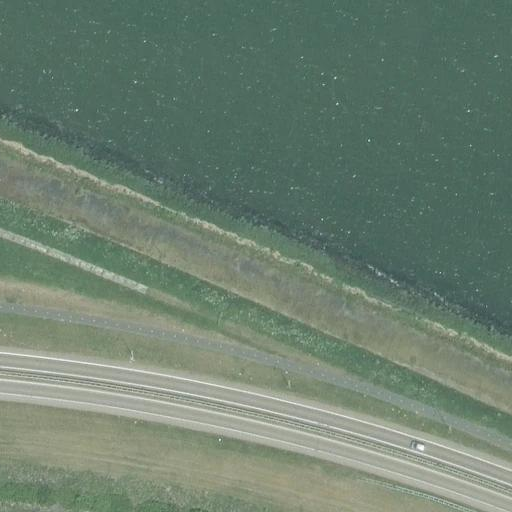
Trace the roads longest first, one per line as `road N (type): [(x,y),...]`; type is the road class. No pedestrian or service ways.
road 1 (trunk): [(0,390),(246,428),(511,511)]
road 2 (trunk): [(511,483),(254,403),(0,363)]
